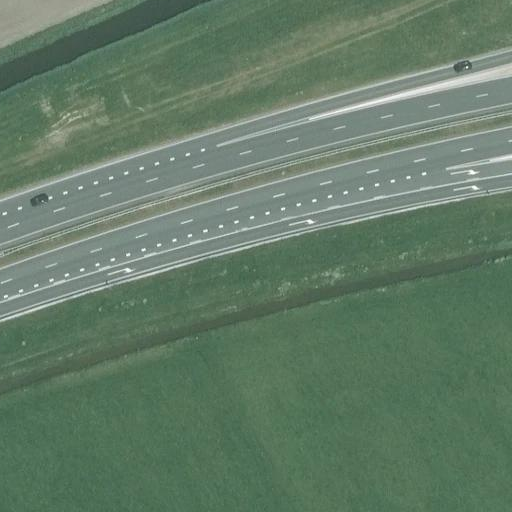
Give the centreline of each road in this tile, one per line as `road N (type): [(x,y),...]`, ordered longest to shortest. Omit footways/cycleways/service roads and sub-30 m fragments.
road 1 (trunk): [(0,284),(191,220),(442,155)]
road 2 (trunk): [(511,56),(309,112),(216,160)]
road 3 (trunk): [(511,90),(216,160)]
road 4 (trunk): [(216,160),(0,230)]
